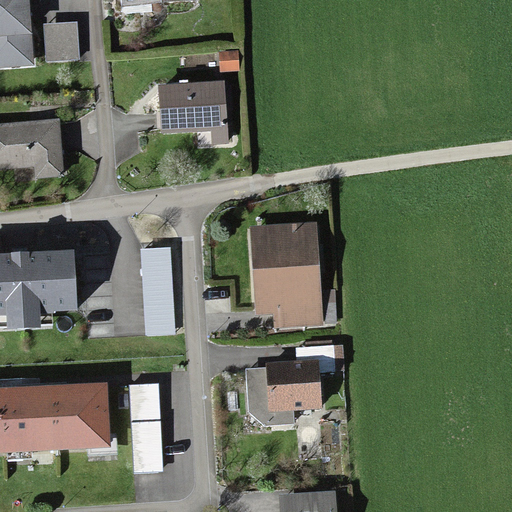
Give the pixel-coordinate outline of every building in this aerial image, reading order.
[(28,0),(0,0),(0,67),(34,65),(28,0)] [(234,55),(217,55),(217,72),(234,72),(234,55)] [(219,89),(153,89),(153,127),(204,127),(204,139),(219,139),(219,89)] [(52,125),(0,126),(0,167),(54,165),(52,125)] [(317,221),(250,226),(257,314),(273,313),(274,330),(325,326),(317,221)] [(76,309),(73,249),(0,252),(0,311),(6,311),(7,329),(41,327),(40,311),(76,309)] [(317,359),(264,362),(267,411),(320,408),(317,359)] [(120,392),(0,396),(0,457),(123,452),(120,392)] [(335,511),(334,489),(280,494),(281,511),(335,511)]
